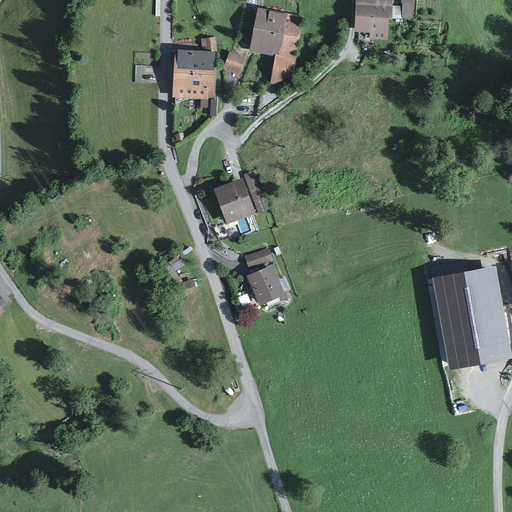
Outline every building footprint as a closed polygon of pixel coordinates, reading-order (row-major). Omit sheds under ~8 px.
[(385,38),(387,18),(391,18),(392,0),(377,0),(377,1),(363,0),(358,0),(357,11),(359,11),(359,27),(371,28),(370,37),(385,38)] [(394,4),(393,17),(415,17),(415,0),(402,0),(402,5),(394,4)] [(290,18),(290,17),(263,12),(256,50),(270,52),(270,49),(294,54),(301,20),(290,18)] [(206,54),(180,53),(179,73),(214,75),(215,63),(213,55),(217,54),(214,37),(202,39),(203,46),(205,46),(206,54)] [(225,67),(238,72),(243,59),(230,54),(225,67)] [(277,58),(273,81),(288,84),(293,60),(277,58)] [(178,96),(213,98),(214,75),(179,73),(178,96)] [(269,207),(255,171),(246,175),(260,211),(269,207)] [(220,192),(230,217),(250,210),(240,184),(220,192)] [(247,257),(251,266),(270,259),(267,250),(247,257)] [(287,298),(284,291),(281,292),(271,269),(250,277),(261,302),(270,298),(273,303),(287,298)] [(509,355),(492,270),(437,281),(454,366),(509,355)] [(0,280),(0,305),(12,296),(0,280)] [(184,290),(196,287),(194,281),(182,285),(184,290)]
